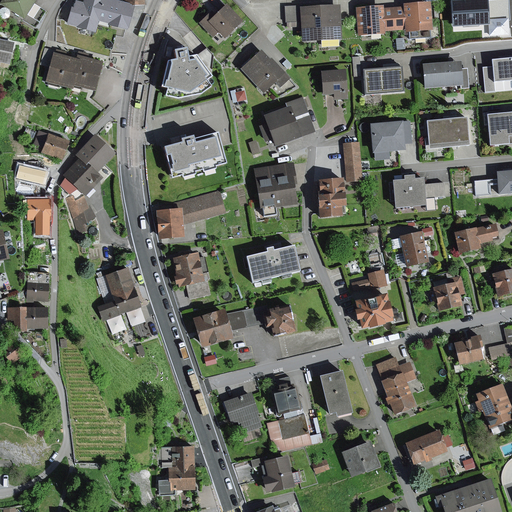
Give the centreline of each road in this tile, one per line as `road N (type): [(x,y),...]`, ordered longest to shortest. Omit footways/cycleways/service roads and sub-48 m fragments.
road 1 (residential): [(0,493),(43,476),(67,440),(52,326),(55,177),(132,96)]
road 2 (primary): [(191,388),(135,207),(132,96)]
road 3 (residential): [(353,349),(307,233),(313,138)]
road 4 (residential): [(418,511),(353,349)]
road 5 (residential): [(353,349),(191,388)]
road 6 (residential): [(511,311),(353,349)]
road 7 (primary): [(233,511),(191,388)]
